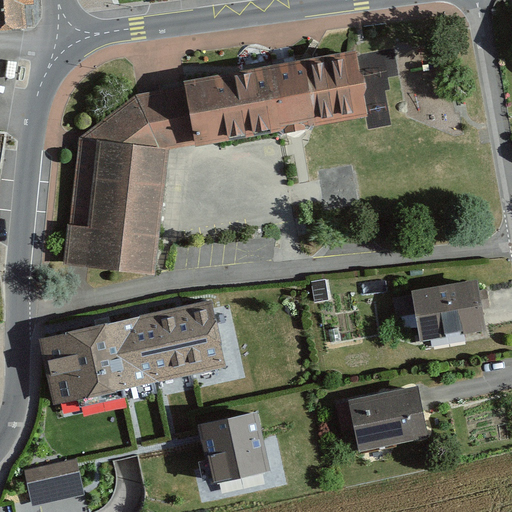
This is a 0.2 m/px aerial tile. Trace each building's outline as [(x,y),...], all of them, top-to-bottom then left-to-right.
[(22,0),(0,0),(0,33),(25,31),(22,0)] [(133,95),(82,135),(173,145),(363,116),(353,54),(133,95)] [(82,135),(70,263),(162,269),(173,145),(82,135)] [(480,274),(415,287),(427,347),(492,334),(480,274)] [(42,340),(56,407),(226,370),(212,304),(42,340)] [(421,383),(351,399),(363,449),(432,434),(421,383)] [(254,415),(199,429),(213,488),(269,474),(254,415)] [(77,461),(25,472),(33,507),(84,496),(77,461)]
